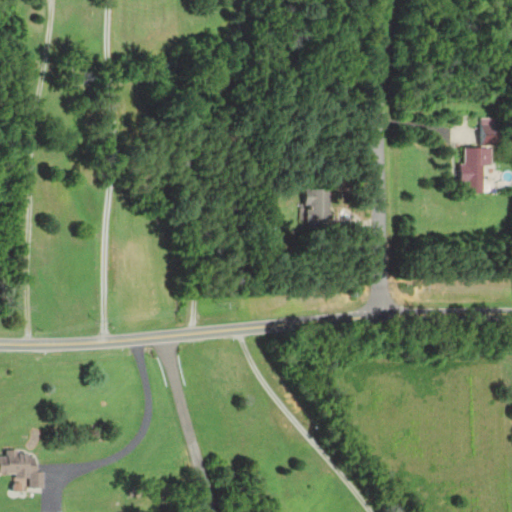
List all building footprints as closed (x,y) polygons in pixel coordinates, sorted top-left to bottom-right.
[(480,145),(495,145),(495,120),(480,120),(480,145)] [(489,165),(489,149),(460,148),(460,194),(481,195),(481,165),(489,165)] [(328,190),(302,190),(302,225),(328,225),(328,190)] [(234,383),(234,359),(222,359),(222,383),(234,383)] [(27,488),(42,488),(42,472),(34,472),(35,453),(4,452),(4,457),(0,457),(0,475),(27,476),(27,488)]
